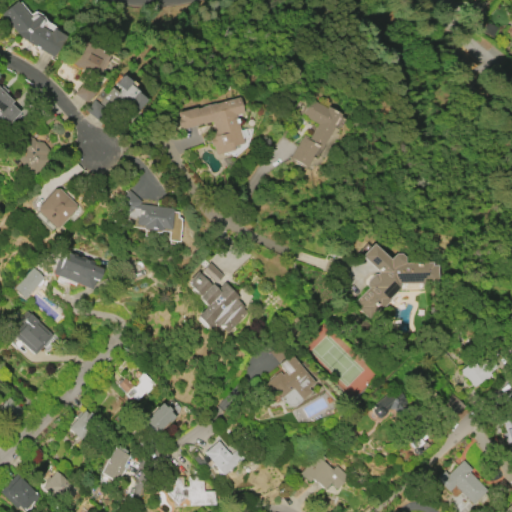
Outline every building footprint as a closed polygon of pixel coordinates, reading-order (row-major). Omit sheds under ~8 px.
[(478,0),(482,0),(487,3),(475,19),(467,13),(468,12),(467,11),(465,10),(471,2),(472,2),(474,3),(475,1),(476,3),(478,0)] [(29,45),(15,33),(0,13),(16,1),(29,18),(33,14),(39,17),(42,20),(43,23),(40,27),(49,33),(52,28),(65,36),(52,58),(29,45)] [(70,65),(82,42),(108,55),(97,78),(70,65)] [(148,100),(119,137),(85,111),(93,100),(98,104),(111,87),(118,93),(121,89),(115,84),(122,75),(131,82),(129,85),(148,100)] [(73,95),(86,103),(93,92),(80,85),(73,95)] [(0,86),(8,94),(6,97),(11,102),(9,104),(18,113),(4,127),(0,123),(0,86)] [(177,113),(196,108),(197,110),(238,98),(243,113),(235,115),(243,143),(232,146),(233,150),(215,156),(212,146),(210,147),(208,138),(209,138),(208,135),(214,133),(211,122),(182,130),(181,127),(179,128),(176,120),(178,119),(177,113)] [(309,98),(325,108),(326,106),(340,115),(338,119),(340,120),(335,127),(334,126),(320,148),(319,150),(316,148),(313,153),(317,155),(315,159),(311,157),(304,170),(288,160),(295,148),(303,135),(308,139),(317,125),(299,114),(309,98)] [(37,132),(12,155),(32,176),(57,154),(37,132)] [(74,210),(56,228),(52,229),(36,213),(35,208),(53,189),(58,190),(74,205),(74,210)] [(168,232),(160,231),(159,234),(141,231),(141,226),(133,225),(134,219),(123,217),(124,208),(117,202),(127,191),(140,202),(138,204),(172,209),(168,232)] [(361,257),(373,244),(389,260),(395,254),(400,254),(403,257),(404,264),(431,263),(431,266),(435,266),(436,283),(398,284),(398,288),(387,300),(389,301),(380,310),(379,309),(369,320),(358,310),(361,307),(355,301),(367,288),(365,286),(370,281),(369,278),(373,275),(376,275),(378,273),(361,257)] [(89,290),(51,274),(61,250),(92,263),(91,266),(100,270),(95,281),(93,280),(89,290)] [(222,283),(237,298),(235,300),(243,308),(241,309),(246,313),(225,334),(221,330),(219,332),(211,324),(207,329),(194,317),(204,307),(196,298),(197,296),(185,285),(188,282),(187,281),(196,272),(198,273),(208,263),(221,277),(212,286),(215,290),(222,283)] [(10,288),(30,268),(41,279),(22,299),(10,288)] [(16,311),(41,335),(24,352),(6,335),(12,329),(5,322),(16,311)] [(291,353),(316,382),(309,387),(313,391),(295,405),(288,406),(275,391),(272,394),(264,385),(281,371),(283,374),(286,372),(279,363),(291,353)] [(458,371),(470,361),(475,368),(487,359),(494,367),(488,372),(489,375),(484,379),(483,378),(471,388),(463,377),(462,377),(459,374),(460,373),(458,371)] [(137,378),(142,373),(154,385),(146,393),(145,392),(136,401),(132,397),(130,399),(116,386),(123,378),(132,387),(134,387),(138,383),(139,381),(137,378)] [(374,424),(407,407),(398,391),(366,408),(374,424)] [(461,404),(449,398),(444,410),(456,416),(461,404)] [(143,422),(161,403),(174,415),(156,434),(143,422)] [(65,429),(82,411),(86,414),(88,412),(95,419),(91,422),(95,426),(80,443),(65,429)] [(511,419),(511,451),(507,453),(497,424),(511,419)] [(413,453),(425,447),(419,434),(407,439),(413,453)] [(223,475),(204,453),(219,441),(231,455),(237,450),(243,458),(223,475)] [(125,468),(116,483),(99,473),(113,447),(128,456),(122,467),(125,468)] [(336,466),(347,477),(346,478),(347,479),(344,482),(343,481),(335,489),(329,484),(323,489),(316,482),(315,483),(312,480),(309,483),(300,474),(308,466),(307,465),(320,451),(327,458),(324,461),(332,470),(336,466)] [(471,505),(453,487),(448,492),(438,483),(460,461),(470,470),(467,473),(485,491),(482,495),(485,498),(478,506),(474,502),(471,505)] [(40,488),(54,471),(76,489),(65,502),(61,498),(57,502),(40,488)] [(175,506),(158,488),(173,473),(177,477),(182,477),(183,487),(188,487),(188,477),(202,476),(203,491),(214,491),(215,504),(188,505),(188,498),(184,498),(175,506)] [(13,511),(0,499),(0,489),(10,479),(29,498),(15,511),(13,511)] [(500,511),(511,502),(511,511),(500,511)]
